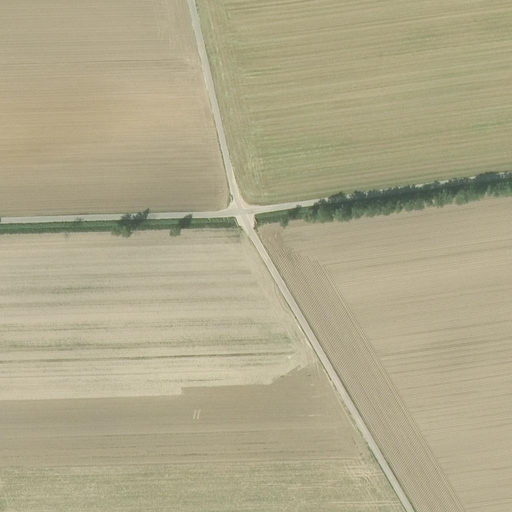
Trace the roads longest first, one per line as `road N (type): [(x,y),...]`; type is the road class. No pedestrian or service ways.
road 1 (track): [(241,213),(410,511)]
road 2 (track): [(241,213),(511,175)]
road 3 (track): [(0,220),(241,213)]
road 4 (track): [(241,213),(189,0)]
